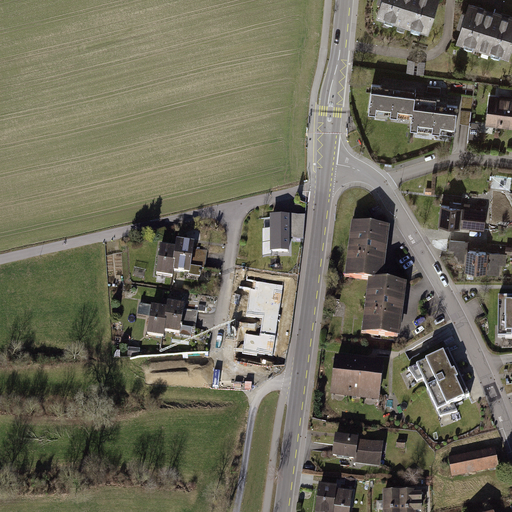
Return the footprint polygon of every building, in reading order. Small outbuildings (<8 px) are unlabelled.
[(443,0),(381,0),(379,6),(383,8),(378,21),(430,38),(443,0)] [(511,59),(511,20),(471,8),(468,18),(464,16),(459,32),(463,34),(458,47),(511,64),(511,59)] [(426,63),(410,61),(409,74),(425,76),(426,63)] [(416,90),(372,85),(369,111),(412,117),(414,100),(416,90)] [(474,97),(463,96),(460,123),(470,125),(471,122),(474,97)] [(511,99),(491,97),(487,127),(511,130),(511,99)] [(458,106),(414,100),(412,117),(411,128),(454,133),(458,106)] [(478,123),(471,122),(469,137),(477,138),(479,135),(480,126),(478,123)] [(509,182),(493,181),(492,189),(509,190),(509,182)] [(489,210),(443,206),(441,228),(487,232),(489,210)] [(287,218),(270,219),(271,254),(288,254),(287,218)] [(393,232),(354,227),(347,282),(369,285),(386,287),(393,232)] [(450,251),(456,251),(455,264),(467,265),(466,273),(504,277),(506,255),(472,252),(473,244),(451,242),(450,251)] [(205,271),(207,252),(198,251),(198,248),(180,246),(179,253),(176,279),(192,280),(193,270),(205,271)] [(176,279),(179,253),(161,251),(158,282),(176,284),(176,279)] [(263,314),(264,307),(280,309),(283,288),(250,283),(246,312),(263,314)] [(409,291),(386,287),(369,285),(362,337),(402,343),(409,291)] [(196,329),(199,309),(173,306),(172,312),(169,335),(183,337),(184,328),(196,329)] [(169,335),(172,312),(155,309),(150,340),(168,342),(169,335)] [(141,351),(129,349),(128,357),(140,359),(141,351)] [(465,396),(445,353),(411,369),(419,385),(425,382),(442,419),(456,412),(451,402),(465,396)] [(384,368),(340,363),(335,403),(379,408),(384,368)] [(385,445),(337,439),(334,462),(382,468),(385,445)] [(450,458),(453,478),(500,469),(497,449),(450,458)] [(357,482),(345,481),(345,488),(356,490),(357,482)] [(339,492),(320,489),(317,511),(336,511),(338,497),(339,492)] [(425,507),(425,495),(400,496),(400,511),(416,511),(416,507),(425,507)] [(400,511),(400,496),(385,496),(385,511),(400,511)] [(353,511),(355,499),(338,497),(336,511),(353,511)]
